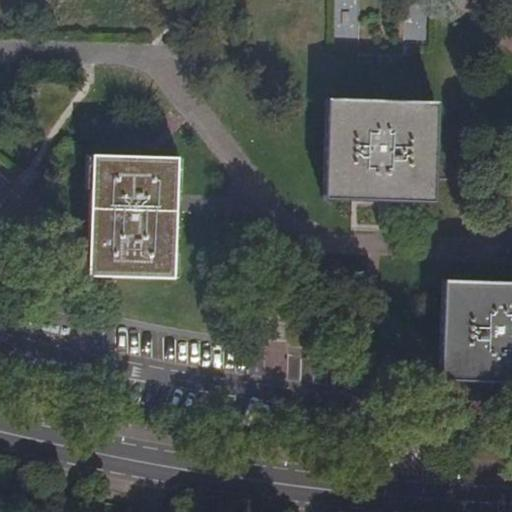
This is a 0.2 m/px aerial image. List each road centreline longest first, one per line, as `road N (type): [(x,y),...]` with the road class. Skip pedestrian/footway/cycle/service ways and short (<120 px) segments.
road 1 (residential): [(0,339),(152,378),(337,405),(375,426),(439,500)]
road 2 (secondary): [(439,500),(112,457),(0,431)]
